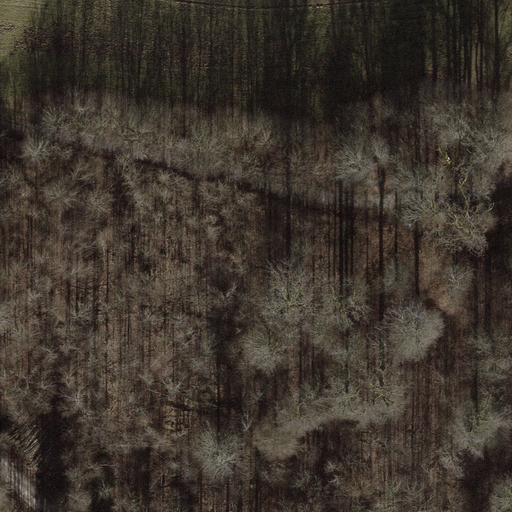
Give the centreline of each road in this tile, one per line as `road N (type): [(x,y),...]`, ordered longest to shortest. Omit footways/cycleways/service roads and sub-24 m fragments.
road 1 (track): [(0,117),(337,197)]
road 2 (track): [(511,0),(468,96),(511,118)]
road 3 (track): [(369,203),(511,183)]
